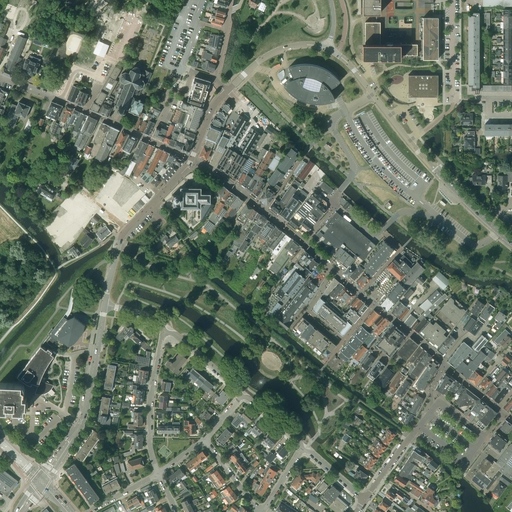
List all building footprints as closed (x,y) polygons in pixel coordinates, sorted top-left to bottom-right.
[(226,8),(229,2),(228,2),(221,0),(217,0),(216,5),(226,8)] [(250,4),(248,7),(255,10),(256,7),(259,1),(257,0),(249,0),(248,3),(250,4)] [(365,20),(365,22),(365,59),(373,59),(380,59),(381,59),(382,59),(386,59),(389,59),(420,59),(438,59),(438,6),(437,0),(364,0),(365,13),(365,20)] [(511,6),(511,0),(482,0),(482,9),(485,9),(485,6),(511,6)] [(225,14),(225,12),(221,11),(220,10),(217,9),(216,11),(214,10),(213,13),(216,13),(215,15),(216,16),(216,15),(223,18),(224,17),(225,17),(226,15),(225,14)] [(477,50),(477,16),(478,16),(478,13),(473,13),(473,16),(468,16),(468,50),(477,50)] [(224,21),(223,20),(224,19),(224,18),(223,18),(216,15),(216,17),(211,16),(211,18),(215,19),(214,21),(212,20),(211,24),(220,27),(222,23),(223,22),(224,21)] [(11,76),(19,58),(26,39),(19,35),(5,68),(4,68),(1,73),(1,74),(11,78),(11,77),(11,76)] [(220,49),(222,37),(213,35),(211,35),(210,38),(212,39),(212,43),(209,42),(209,45),(207,44),(206,49),(210,50),(210,51),(212,52),(212,54),(218,56),(220,49)] [(203,50),(201,57),(216,63),(218,57),(206,53),(207,52),(203,50)] [(477,84),(477,50),(468,50),(468,84),(469,84),(469,87),(472,87),(472,90),(476,90),(476,92),(478,92),(478,90),(479,84),(477,84)] [(27,59),(22,71),(27,73),(26,73),(27,73),(29,74),(34,76),(39,64),(38,64),(40,60),(30,55),(28,60),(27,59)] [(214,68),(202,64),(201,68),(205,69),(204,70),(207,71),(207,70),(213,72),(214,68)] [(278,73),(277,74),(278,75),(278,77),(279,78),(279,79),(280,80),(285,88),(288,91),(290,93),(293,95),(295,97),(298,98),(301,100),(304,101),(307,102),(310,103),(313,103),(316,103),(320,103),(323,103),(326,103),(327,102),(328,102),(329,102),(330,102),(331,101),(332,101),(333,101),(334,100),(334,98),(334,97),(333,97),(333,96),(333,95),(332,94),(332,93),(331,92),(330,91),(330,90),(329,89),(330,88),(331,88),(332,87),(334,86),(335,86),(335,85),(337,84),(340,82),(339,81),(337,78),(335,76),(333,74),(330,72),(327,70),(325,69),(322,67),(319,66),(316,65),(314,65),(311,64),(309,64),(306,64),(304,64),(301,64),(298,65),(295,65),(292,66),(289,67),(286,68),(283,70),(282,71),(281,71),(280,72),(278,73)] [(89,109),(97,112),(102,103),(106,97),(109,98),(118,81),(115,80),(121,69),(115,66),(107,81),(103,87),(94,102),(93,102),(89,109)] [(137,99),(141,89),(146,88),(151,73),(137,67),(136,67),(135,67),(134,67),(133,68),(132,69),(131,69),(130,70),(130,69),(129,69),(128,69),(127,69),(127,70),(126,70),(126,72),(121,74),(120,78),(121,82),(120,87),(119,87),(119,88),(120,88),(120,87),(121,88),(120,89),(119,91),(119,92),(119,93),(118,94),(117,94),(116,96),(117,97),(117,98),(116,98),(116,99),(115,104),(114,104),(115,105),(115,104),(116,105),(115,106),(116,108),(117,108),(116,111),(122,113),(123,113),(124,113),(125,113),(125,112),(125,111),(126,110),(126,109),(128,110),(129,108),(130,109),(134,98),(137,99)] [(436,75),(408,75),(408,81),(408,97),(430,97),(437,97),(438,97),(438,75),(436,75)] [(211,81),(195,77),(187,101),(203,106),(211,81)] [(74,102),(79,90),(79,88),(77,87),(78,84),(74,82),(73,85),(70,91),(67,100),(74,102)] [(0,116),(1,117),(4,110),(2,109),(6,99),(8,93),(5,92),(1,90),(0,90),(0,89),(0,116)] [(83,106),(86,99),(88,94),(80,91),(75,103),(83,106)] [(141,113),(145,102),(146,100),(142,98),(141,99),(141,100),(139,99),(139,100),(137,99),(134,98),(130,109),(129,112),(133,113),(133,114),(135,114),(140,116),(141,113)] [(103,115),(110,101),(107,100),(105,104),(102,103),(97,112),(101,114),(103,115)] [(180,100),(177,107),(186,110),(185,112),(187,113),(186,113),(187,113),(187,114),(183,124),(182,127),(185,128),(195,132),(196,132),(197,127),(199,122),(201,116),(203,111),(204,108),(202,108),(191,104),(180,100)] [(108,117),(112,109),(113,107),(110,106),(112,102),(110,101),(103,115),(104,115),(108,117)] [(25,118),(30,107),(18,102),(16,107),(12,105),(6,119),(8,116),(19,121),(21,117),(25,118)] [(56,120),(62,106),(51,102),(45,115),(56,120)] [(228,115),(233,109),(231,108),(229,104),(225,102),(221,107),(223,109),(221,111),(228,115)] [(67,123),(70,117),(71,117),(74,110),(65,106),(59,122),(60,123),(59,124),(64,126),(64,124),(65,122),(66,122),(67,123)] [(225,122),(229,116),(228,115),(221,111),(219,109),(215,114),(218,116),(216,118),(225,122)] [(76,125),(81,113),(74,110),(71,117),(70,117),(67,123),(66,122),(64,129),(66,130),(69,124),(69,125),(70,123),(76,125)] [(180,123),(183,124),(187,114),(181,112),(176,125),(178,126),(180,123)] [(76,125),(72,133),(76,135),(75,137),(78,138),(88,116),(81,113),(76,125)] [(143,120),(145,116),(145,114),(141,113),(140,116),(134,129),(139,130),(143,121),(143,120)] [(472,120),(472,114),(463,114),(463,117),(460,117),(460,124),(472,124),(472,123),(471,123),(471,120),(472,120)] [(240,171),(256,144),(260,146),(266,134),(263,132),(262,134),(245,125),(248,120),(242,116),(239,115),(229,133),(232,134),(229,139),(226,145),(228,148),(216,167),(219,169),(220,168),(222,170),(223,169),(225,171),(224,172),(227,174),(228,172),(234,175),(233,177),(236,179),(240,171)] [(78,138),(74,146),(77,147),(84,134),(78,147),(82,149),(84,145),(89,135),(89,136),(97,120),(88,116),(78,138)] [(143,133),(149,121),(150,118),(145,116),(143,120),(143,121),(139,130),(143,133)] [(222,130),(225,123),(225,122),(216,118),(214,117),(211,122),(213,124),(212,126),(222,130)] [(326,144),(323,146),(325,148),(327,150),(385,205),(387,207),(389,209),(391,206),(393,204),(412,185),(407,181),(402,176),(399,173),(393,168),(388,163),(383,157),(381,155),(379,153),(377,150),(376,148),(374,145),(372,143),(370,140),(369,138),(367,135),(365,133),(362,127),(360,123),(357,117),(346,123),(326,144)] [(149,135),(155,123),(149,121),(144,133),(149,135)] [(101,145),(110,127),(102,123),(93,142),(101,145)] [(26,138),(31,126),(26,124),(21,136),(26,138)] [(168,144),(172,135),(170,134),(173,126),(170,124),(169,127),(168,126),(168,128),(162,141),(168,144)] [(493,135),(493,124),(484,124),(484,135),(493,135)] [(174,146),(179,132),(178,132),(179,130),(177,129),(178,126),(176,125),(175,128),(168,144),(173,147),(174,146)] [(222,130),(212,126),(210,125),(208,129),(220,135),(222,130)] [(89,186),(93,178),(92,177),(92,176),(95,171),(98,173),(109,151),(113,143),(119,131),(110,127),(90,169),(91,169),(88,176),(87,178),(83,186),(88,188),(88,189),(89,189),(90,187),(89,186)] [(162,141),(167,130),(161,128),(160,130),(156,128),(152,136),(152,137),(162,141)] [(220,135),(208,129),(206,134),(218,139),(220,135)] [(192,141),(195,135),(184,130),(183,133),(181,137),(186,139),(192,141)] [(474,148),(474,141),(473,141),(473,138),(474,138),(474,131),(469,131),(469,138),(464,138),(464,148),(474,148)] [(122,146),(128,135),(127,134),(121,132),(121,133),(116,144),(118,146),(117,147),(112,157),(115,158),(118,153),(121,146),(122,146)] [(184,145),(186,139),(181,137),(183,133),(180,132),(174,146),(181,150),(183,145),(184,145)] [(215,167),(226,149),(225,145),(228,139),(229,139),(232,134),(229,133),(228,132),(226,137),(222,136),(209,163),(215,167)] [(218,139),(206,134),(204,139),(207,140),(216,143),(218,139)] [(126,161),(137,139),(133,138),(128,135),(122,146),(122,147),(118,157),(126,161)] [(193,142),(192,141),(186,139),(184,145),(183,145),(181,150),(188,153),(193,142)] [(213,150),(216,143),(207,140),(205,144),(204,146),(211,149),(213,150)] [(141,157),(148,144),(140,141),(131,161),(138,164),(141,157)] [(142,171),(149,156),(154,147),(149,145),(144,154),(143,153),(141,157),(138,164),(136,167),(136,168),(142,171)] [(205,161),(211,149),(204,146),(199,156),(202,158),(201,159),(205,161)] [(267,165),(274,154),(276,155),(274,158),(278,161),(280,159),(281,159),(284,155),(276,151),(270,147),(262,162),(267,165)] [(262,148),(257,157),(252,153),(241,171),(241,172),(236,181),(241,184),(255,160),(259,163),(262,157),(266,151),(262,148)] [(283,176),(286,171),(288,172),(289,171),(287,170),(296,157),(294,155),(296,152),(290,148),(271,176),(267,182),(273,186),(280,176),(282,178),(283,176)] [(153,170),(163,151),(158,149),(154,155),(146,172),(140,179),(147,184),(150,181),(150,182),(158,174),(153,170)] [(164,167),(170,154),(163,151),(153,170),(158,174),(159,173),(159,172),(164,167)] [(169,165),(176,157),(170,154),(164,167),(168,171),(171,166),(169,165)] [(71,175),(79,160),(73,157),(65,172),(71,175)] [(182,164),(184,161),(179,158),(176,157),(169,165),(171,166),(174,162),(180,167),(182,164)] [(273,171),(279,161),(274,159),(268,168),(273,171)] [(260,163),(259,163),(255,160),(241,184),(245,187),(251,177),(260,163)] [(303,180),(314,164),(309,161),(307,164),(302,161),(293,174),(303,180)] [(171,176),(175,172),(180,167),(174,162),(171,166),(168,171),(164,167),(159,172),(159,173),(158,174),(150,182),(156,187),(162,180),(165,183),(171,176)] [(260,176),(267,165),(262,162),(253,176),(247,188),(246,187),(246,188),(252,192),(261,177),(260,176)] [(123,175),(127,168),(124,166),(123,166),(119,173),(123,175)] [(137,176),(142,171),(136,168),(134,171),(133,175),(136,176),(137,177),(137,176)] [(510,182),(510,172),(507,172),(507,176),(497,176),(498,189),(507,189),(507,182),(510,182)] [(118,174),(112,184),(119,188),(125,177),(118,174)] [(491,183),(491,176),(485,176),(485,175),(477,175),(476,175),(473,175),(472,175),(472,176),(472,178),(470,178),(469,178),(469,182),(470,183),(472,183),(472,185),(485,185),(485,183),(491,183)] [(263,188),(262,187),(265,183),(263,182),(265,179),(262,177),(261,177),(252,192),(257,197),(263,188)] [(40,182),(34,192),(39,195),(40,193),(42,191),(44,193),(43,194),(44,194),(44,193),(47,195),(46,195),(47,196),(46,198),(51,201),(52,199),(53,199),(55,195),(56,193),(57,192),(48,187),(47,188),(45,186),(46,185),(45,184),(45,185),(44,184),(40,181),(40,182)] [(112,184),(106,195),(112,199),(119,188),(112,184)] [(267,205),(275,194),(280,187),(276,184),(274,188),(269,184),(258,199),(262,201),(261,202),(263,203),(264,203),(267,205)] [(172,195),(172,196),(174,196),(173,200),(172,200),(172,201),(173,201),(173,203),(173,207),(180,207),(180,208),(200,208),(201,208),(201,220),(203,222),(214,205),(211,203),(209,203),(209,202),(210,202),(210,194),(203,194),(201,194),(201,188),(194,188),(194,187),(193,187),(193,186),(188,186),(188,188),(181,188),(180,195),(174,195),(174,193),(173,193),(173,195),(172,195)] [(227,204),(235,195),(223,186),(217,192),(218,194),(221,199),(219,201),(219,202),(220,202),(221,202),(223,199),(225,200),(223,201),(226,203),(227,204)] [(140,191),(136,195),(144,203),(148,199),(140,191)] [(327,209),(326,202),(314,192),(288,222),(301,232),(308,232),(327,209)] [(298,197),(294,193),(279,213),(285,218),(288,221),(290,217),(291,218),(295,212),(294,212),(296,208),(297,209),(303,200),(298,196),(298,197)] [(66,200),(61,206),(72,214),(76,209),(76,208),(78,206),(82,209),(84,207),(87,204),(86,204),(88,201),(83,198),(78,195),(73,202),(68,198),(66,200)] [(136,195),(132,199),(140,207),(144,203),(136,195)] [(233,217),(244,202),(236,196),(229,206),(230,207),(223,216),(227,218),(229,214),(233,217)] [(353,207),(343,198),(341,200),(341,205),(343,206),(342,207),(349,212),(353,207)] [(132,199),(128,203),(136,211),(140,207),(132,199)] [(210,228),(212,230),(224,214),(220,211),(226,203),(223,201),(225,200),(223,199),(221,202),(220,202),(219,202),(213,212),(208,220),(213,224),(210,228)] [(279,213),(284,205),(278,201),(275,199),(270,207),(279,213)] [(128,203),(124,206),(132,215),(136,211),(128,203)] [(243,223),(252,209),(250,207),(249,206),(246,204),(235,218),(243,223)] [(124,206),(120,210),(127,217),(129,218),(132,215),(124,206)] [(119,208),(115,212),(123,220),(127,217),(120,210),(119,208)] [(247,233),(255,220),(257,221),(261,215),(257,212),(253,209),(242,225),(243,225),(232,243),(239,248),(247,236),(248,233),(247,233)] [(115,212),(111,216),(119,224),(123,220),(115,212)] [(375,245),(367,238),(336,212),(317,235),(320,238),(317,241),(333,255),(332,256),(335,258),(333,260),(334,261),(333,262),(333,261),(335,262),(334,263),(337,265),(336,266),(340,270),(341,268),(344,271),(349,265),(356,257),(357,258),(356,259),(361,262),(375,245)] [(66,214),(56,222),(61,228),(70,221),(66,214)] [(257,234),(267,219),(266,219),(261,215),(257,221),(251,230),(257,234)] [(220,230),(226,221),(222,218),(215,227),(220,230)] [(258,251),(261,247),(276,226),(268,220),(250,245),(258,251)] [(56,222),(46,229),(51,235),(61,228),(56,222)] [(72,225),(63,233),(68,239),(77,230),(72,225)] [(111,232),(105,226),(103,228),(101,226),(99,227),(106,236),(111,232)] [(266,250),(267,248),(282,231),(276,226),(261,247),(266,250)] [(106,236),(99,227),(97,229),(98,231),(96,234),(101,240),(106,236)] [(89,243),(90,242),(91,242),(93,240),(88,235),(90,233),(85,229),(83,231),(86,234),(79,242),(83,245),(82,246),(85,249),(89,244),(89,243)] [(199,234),(196,231),(189,237),(191,240),(199,234)] [(289,237),(282,231),(267,248),(272,252),(271,253),(272,255),(274,253),(276,255),(286,240),(288,242),(291,238),(289,237)] [(63,233),(54,242),(60,247),(68,239),(63,233)] [(177,244),(176,242),(179,240),(175,235),(169,240),(167,238),(167,237),(165,234),(160,239),(164,244),(166,242),(170,247),(172,246),(172,247),(173,247),(173,248),(174,248),(175,248),(176,248),(177,247),(178,246),(178,245),(177,244)] [(252,240),(247,236),(239,248),(238,249),(243,253),(252,240)] [(290,259),(301,247),(296,243),(291,238),(288,242),(273,262),(269,269),(277,275),(290,259)] [(376,272),(387,260),(397,250),(391,245),(390,246),(384,241),(384,242),(383,241),(381,243),(382,244),(381,245),(381,244),(379,246),(379,247),(378,248),(378,247),(376,249),(377,250),(376,251),(375,250),(374,252),(374,253),(373,254),(373,253),(371,256),(372,256),(371,257),(370,256),(368,259),(369,259),(368,260),(368,259),(366,262),(366,263),(365,263),(363,265),(364,265),(363,266),(365,267),(367,269),(364,272),(366,274),(370,277),(373,274),(376,271),(376,272)] [(81,254),(77,248),(75,249),(73,246),(67,251),(69,253),(70,254),(72,252),(76,258),(81,254)] [(295,263),(304,252),(305,251),(304,250),(301,247),(290,259),(295,263)] [(312,257),(306,251),(302,256),(301,257),(301,258),(304,259),(302,261),(306,264),(312,257)] [(335,258),(332,256),(329,253),(325,258),(331,262),(333,260),(335,258)] [(409,267),(414,262),(413,262),(412,263),(403,255),(400,258),(399,257),(396,261),(394,259),(387,267),(399,279),(410,268),(409,267)] [(310,273),(318,264),(312,259),(306,265),(302,261),(303,260),(301,258),(301,257),(293,267),(297,270),(296,271),(295,271),(282,288),(280,287),(273,295),(280,300),(285,295),(287,297),(289,294),(291,296),(305,278),(304,278),(309,273),(310,273)] [(399,281),(406,287),(424,269),(427,266),(421,261),(418,264),(417,262),(399,281)] [(348,278),(354,270),(349,265),(344,271),(342,273),(348,278)] [(354,280),(362,271),(364,272),(367,269),(365,267),(364,269),(359,265),(350,276),(354,280)] [(450,282),(438,271),(431,279),(443,290),(450,282)] [(371,278),(370,277),(366,274),(356,285),(361,289),(368,281),(371,278)] [(329,293),(339,282),(334,278),(322,294),(322,295),(322,294),(325,297),(329,293)] [(290,319),(312,291),(316,286),(311,282),(311,281),(308,279),(304,284),(290,301),(288,300),(279,311),(281,313),(279,315),(274,321),(286,330),(291,324),(289,323),(291,320),(292,321),(293,321),(292,321),(290,319)] [(399,298),(407,289),(406,287),(399,281),(379,304),(388,312),(399,299),(399,298)] [(336,295),(342,289),(344,286),(339,282),(329,293),(329,294),(330,296),(331,295),(334,298),(336,295)] [(336,306),(349,291),(345,287),(337,295),(332,302),(336,306)] [(414,292),(411,290),(410,288),(403,296),(407,299),(414,292)] [(432,305),(443,294),(441,292),(439,293),(436,290),(427,299),(432,305)] [(347,303),(354,295),(349,291),(336,306),(340,310),(347,303)] [(447,336),(455,324),(466,309),(456,300),(451,296),(432,318),(418,333),(422,336),(426,340),(428,341),(428,342),(432,345),(435,348),(446,336),(447,336)] [(352,324),(320,298),(320,297),(312,308),(312,309),(343,335),(352,324)] [(356,313),(364,303),(357,297),(350,305),(352,306),(351,308),(356,313)] [(423,318),(424,317),(428,314),(433,309),(441,300),(441,299),(439,301),(438,300),(432,306),(430,306),(423,314),(423,313),(417,319),(410,327),(413,329),(423,318)] [(477,316),(483,307),(484,305),(477,300),(469,311),(477,316)] [(397,317),(406,307),(407,308),(409,310),(411,308),(408,305),(406,307),(400,302),(392,312),(392,313),(394,315),(397,317)] [(281,306),(278,303),(269,315),(272,317),(281,306)] [(354,323),(368,306),(364,303),(356,313),(351,308),(350,308),(346,312),(347,313),(345,314),(347,317),(348,316),(350,318),(350,319),(354,323)] [(486,321),(489,316),(490,314),(495,308),(489,303),(476,321),(468,331),(475,336),(482,326),(485,321),(486,321)] [(417,318),(423,311),(418,306),(411,314),(410,313),(403,322),(404,322),(410,327),(417,319),(417,318)] [(401,321),(409,310),(407,308),(398,318),(401,321)] [(367,330),(372,325),(380,315),(373,310),(361,325),(367,330)] [(497,321),(492,328),(497,331),(503,324),(506,320),(504,318),(506,316),(499,311),(494,318),(497,321)] [(378,335),(390,322),(385,318),(384,319),(380,315),(372,325),(374,327),(371,329),(372,330),(362,343),(364,345),(363,346),(362,345),(352,357),(354,358),(353,359),(357,363),(364,354),(373,344),(377,339),(379,337),(378,335)] [(52,328),(48,334),(49,335),(56,340),(58,342),(55,345),(59,348),(62,345),(65,347),(67,344),(68,346),(75,342),(83,332),(85,324),(74,316),(68,320),(66,318),(64,317),(63,316),(53,329),(52,329),(52,328)] [(336,345),(302,316),(292,328),(293,328),(290,332),(323,360),(326,356),(326,357),(336,345)] [(418,333),(432,318),(430,316),(426,320),(424,317),(423,318),(413,329),(418,333)] [(468,331),(476,321),(470,317),(463,327),(468,331)] [(390,356),(407,335),(396,326),(392,323),(375,344),(390,356)] [(149,345),(139,337),(140,335),(136,331),(134,333),(133,332),(133,331),(133,330),(133,329),(133,328),(132,327),(131,327),(130,327),(129,327),(128,328),(125,325),(115,337),(120,341),(126,334),(145,350),(149,345)] [(346,361),(370,333),(367,330),(361,325),(339,350),(340,351),(337,353),(339,355),(346,361)] [(481,334),(471,346),(478,352),(488,340),(490,338),(494,334),(490,331),(486,335),(486,334),(484,337),(481,334)] [(507,334),(499,342),(504,347),(511,339),(511,338),(511,336),(509,333),(507,335),(507,334)] [(48,363),(51,359),(54,355),(51,353),(52,351),(48,348),(49,347),(50,348),(56,340),(49,335),(41,346),(41,345),(17,376),(22,380),(21,381),(24,383),(26,385),(28,383),(31,385),(33,387),(34,390),(33,393),(34,393),(35,394),(37,394),(39,395),(40,395),(42,394),(44,394),(46,394),(47,393),(49,392),(50,391),(51,389),(53,385),(57,387),(57,386),(49,384),(49,383),(48,382),(48,381),(47,381),(46,381),(44,382),(40,380),(42,376),(44,371),(46,367),(48,363)] [(450,346),(455,340),(450,335),(442,343),(437,350),(439,352),(440,353),(443,355),(448,348),(450,346)] [(405,360),(418,345),(409,337),(392,359),(398,364),(402,360),(403,358),(405,360)] [(447,359),(446,361),(450,363),(452,365),(455,368),(467,355),(472,359),(477,353),(463,341),(461,342),(454,350),(447,359)] [(419,360),(426,352),(420,346),(408,362),(411,364),(410,366),(411,367),(408,372),(410,374),(411,372),(419,360)] [(486,356),(487,355),(490,351),(486,348),(482,352),(480,350),(477,353),(472,359),(467,355),(455,368),(461,373),(462,373),(467,378),(475,370),(478,366),(481,363),(486,356)] [(432,357),(426,352),(419,360),(411,372),(417,377),(420,374),(432,357)] [(178,369),(186,359),(185,357),(186,356),(183,353),(181,354),(180,353),(172,362),(171,361),(170,362),(169,361),(166,365),(177,374),(180,371),(178,369)] [(369,355),(367,353),(365,355),(359,362),(363,365),(362,366),(366,369),(366,368),(367,368),(375,359),(374,358),(375,357),(371,354),(370,355),(370,354),(369,355)] [(344,363),(346,361),(339,355),(337,357),(335,355),(328,364),(334,369),(337,365),(339,366),(342,362),(344,363)] [(148,362),(149,359),(140,357),(138,364),(134,364),(136,364),(136,365),(147,367),(147,366),(148,367),(148,366),(148,363),(148,362)] [(428,382),(433,374),(437,368),(437,367),(436,367),(438,363),(438,362),(434,359),(432,357),(432,358),(432,357),(420,374),(417,377),(411,386),(422,393),(424,389),(425,389),(429,382),(428,382)] [(509,362),(504,358),(500,362),(505,367),(509,362)] [(384,365),(378,361),(369,373),(375,378),(380,371),(380,372),(382,369),(381,369),(384,365)] [(107,370),(115,372),(116,366),(117,366),(117,363),(112,362),(111,365),(108,364),(108,368),(107,368),(108,368),(107,370)] [(482,376),(481,375),(483,372),(482,371),(483,371),(484,372),(487,368),(481,363),(478,366),(475,370),(467,378),(470,380),(471,381),(472,382),(475,385),(482,376)] [(146,371),(147,367),(136,365),(130,364),(129,366),(137,368),(137,371),(139,371),(139,376),(147,377),(148,371),(146,371)] [(488,374),(480,384),(480,385),(482,387),(482,386),(485,388),(486,387),(493,378),(495,377),(492,374),(497,368),(495,367),(488,374)] [(192,378),(195,381),(200,375),(192,368),(190,371),(189,370),(188,371),(186,369),(179,377),(182,380),(187,375),(189,376),(188,377),(188,378),(189,378),(189,379),(190,379),(191,379),(192,378)] [(389,370),(387,368),(376,381),(383,387),(394,373),(390,369),(389,370)] [(490,396),(503,380),(503,379),(508,374),(502,369),(495,377),(499,380),(498,382),(497,381),(494,385),(492,384),(485,393),(489,396),(490,396)] [(397,389),(395,388),(404,376),(400,372),(389,386),(392,389),(390,392),(393,394),(397,389)] [(439,392),(442,394),(447,387),(448,388),(455,380),(445,372),(440,379),(438,381),(439,381),(435,389),(438,391),(437,391),(439,392)] [(200,386),(206,379),(200,375),(195,381),(198,384),(195,388),(195,389),(194,390),(195,391),(196,390),(197,390),(200,386)] [(143,383),(146,383),(147,377),(139,376),(137,382),(140,382),(140,384),(143,384),(143,383)] [(511,376),(507,382),(500,392),(494,400),(498,404),(507,392),(508,392),(510,390),(511,386),(511,376)] [(407,378),(396,393),(402,397),(413,382),(407,378)] [(169,391),(171,383),(174,383),(174,380),(167,379),(166,382),(162,381),(161,390),(169,391)] [(206,401),(214,392),(210,389),(213,386),(206,379),(200,386),(205,390),(200,395),(206,401)] [(493,399),(499,391),(500,392),(507,382),(503,379),(503,380),(490,396),(489,397),(493,399)] [(456,389),(460,384),(455,380),(449,388),(448,388),(454,392),(456,389)] [(30,398),(32,396),(34,393),(33,393),(34,390),(33,387),(31,385),(28,383),(26,385),(24,383),(23,384),(0,382),(0,410),(7,411),(7,406),(13,407),(13,411),(24,411),(25,407),(26,407),(26,398),(30,398)] [(459,397),(465,388),(463,386),(461,384),(454,393),(452,396),(454,397),(456,395),(459,397)] [(143,397),(144,391),(144,390),(143,390),(141,389),(141,390),(138,389),(138,386),(133,385),(132,385),(131,389),(136,390),(135,396),(143,397)] [(475,403),(479,399),(466,388),(454,403),(459,407),(472,405),(474,402),(475,403)] [(222,404),(229,396),(223,391),(219,396),(218,395),(217,395),(215,393),(211,398),(211,399),(212,401),(213,400),(215,398),(222,404)] [(421,403),(423,398),(414,393),(412,396),(416,398),(415,400),(421,403)] [(109,404),(110,398),(111,395),(105,394),(105,397),(102,396),(102,397),(102,400),(102,401),(102,402),(109,404)] [(142,404),(143,397),(135,396),(134,402),(136,403),(136,404),(140,405),(141,403),(142,404)] [(418,409),(421,403),(415,400),(410,398),(409,399),(411,400),(411,401),(413,402),(412,405),(418,409)] [(511,398),(511,399),(503,408),(504,408),(505,409),(508,412),(511,408),(511,399),(511,400),(511,399),(511,398)] [(480,419),(490,408),(486,404),(485,403),(484,402),(480,399),(471,410),(477,415),(476,416),(478,417),(477,418),(479,420),(480,419)] [(415,414),(418,409),(412,405),(411,408),(408,406),(407,407),(405,405),(403,407),(409,411),(415,414)] [(210,413),(211,412),(212,413),(214,410),(210,407),(206,410),(202,414),(201,414),(199,416),(203,420),(205,418),(207,420),(208,419),(210,418),(209,417),(212,415),(210,413)] [(483,429),(494,416),(497,413),(496,412),(496,411),(493,409),(493,410),(490,407),(490,408),(480,419),(476,424),(481,429),(483,429)] [(119,418),(120,412),(110,410),(108,410),(100,408),(100,412),(99,412),(100,412),(99,414),(107,416),(108,412),(113,413),(113,416),(115,417),(119,418)] [(241,432),(254,417),(249,412),(247,410),(247,411),(245,409),(241,415),(239,413),(231,423),(241,432)] [(142,415),(142,412),(141,412),(141,410),(136,410),(134,410),(134,412),(134,418),(142,418),(142,415)] [(412,421),(414,416),(410,413),(408,412),(408,413),(407,415),(403,413),(402,415),(412,421)] [(107,418),(107,416),(99,414),(99,416),(98,420),(106,422),(106,423),(107,423),(108,423),(109,422),(109,419),(107,418)] [(409,426),(412,421),(402,415),(399,414),(398,416),(402,418),(401,421),(403,422),(409,426)] [(195,427),(198,424),(199,424),(202,422),(197,417),(194,420),(196,422),(194,424),(188,424),(188,421),(184,421),(184,430),(188,430),(188,433),(194,433),(194,427),(195,427)] [(142,425),(142,418),(134,418),(134,424),(127,424),(127,428),(135,428),(135,425),(142,425)] [(506,434),(511,426),(511,424),(505,419),(499,428),(506,434)] [(259,434),(265,428),(258,422),(253,428),(259,434)] [(232,434),(230,432),(231,430),(227,427),(222,433),(228,439),(232,434)] [(394,436),(395,434),(388,429),(385,435),(391,440),(392,438),(393,438),(394,437),(394,436)] [(96,442),(100,435),(94,430),(89,437),(96,442)] [(142,441),(142,434),(132,434),(132,431),(124,431),(124,434),(132,434),(132,437),(134,437),(134,441),(142,441)] [(499,452),(508,441),(496,431),(487,443),(499,452)] [(224,443),(228,439),(222,433),(216,440),(223,446),(226,444),(224,443)] [(275,442),(277,439),(270,433),(263,441),(270,447),(273,444),(274,444),(275,443),(275,442)] [(390,441),(391,440),(385,435),(381,440),(387,445),(389,443),(390,441)] [(91,448),(96,442),(89,437),(84,443),(91,448)] [(258,446),(264,439),(262,437),(255,444),(258,446)] [(124,456),(136,453),(135,450),(135,448),(142,448),(142,441),(134,441),(134,445),(131,445),(131,451),(123,453),(124,456)] [(228,450),(234,445),(232,442),(226,447),(228,450)] [(385,448),(386,447),(379,442),(375,447),(382,452),(383,451),(384,451),(385,449),(385,448)] [(86,455),(91,448),(84,443),(79,450),(86,455)] [(502,467),(511,453),(511,444),(496,463),(502,467)] [(285,455),(290,450),(284,445),(282,448),(280,446),(276,452),(283,458),(283,457),(284,458),(286,455),(285,455)] [(381,453),(382,452),(375,447),(375,448),(372,452),(371,452),(378,457),(380,455),(381,454),(381,453)] [(241,453),(239,454),(236,451),(237,450),(235,448),(230,452),(232,454),(229,457),(234,462),(243,455),(241,453)] [(86,455),(79,450),(74,456),(81,461),(86,455)] [(201,461),(208,456),(205,452),(204,453),(202,451),(197,456),(201,461)] [(268,461),(273,454),(270,451),(265,458),(268,461)] [(424,457),(418,453),(418,454),(414,451),(410,456),(417,460),(423,464),(424,462),(422,460),(424,457)] [(511,453),(502,467),(496,463),(493,461),(491,463),(483,474),(479,471),(471,480),(483,489),(492,478),(498,470),(502,473),(511,480),(511,479),(511,453)] [(375,461),(377,459),(370,454),(366,460),(373,465),(374,463),(375,462),(375,461)] [(244,463),(247,460),(243,455),(234,462),(238,468),(244,463)] [(199,463),(201,461),(197,456),(191,460),(197,468),(200,466),(199,463)] [(414,465),(417,460),(410,456),(407,460),(414,465)] [(144,466),(142,457),(128,461),(130,470),(132,474),(129,476),(131,479),(137,476),(135,472),(134,473),(133,469),(144,466)] [(483,474),(491,463),(485,459),(482,463),(481,463),(480,463),(480,464),(480,465),(477,469),(479,471),(483,474)] [(197,468),(191,460),(185,464),(191,471),(194,468),(195,470),(197,468)] [(372,466),(373,465),(366,460),(362,465),(369,470),(370,468),(371,468),(372,466)] [(414,465),(407,460),(404,465),(414,471),(416,466),(414,465)] [(438,466),(431,460),(427,465),(434,471),(438,466)] [(99,498),(74,463),(65,469),(91,504),(99,498)] [(247,469),(245,466),(246,465),(244,463),(238,468),(242,473),(247,469)] [(263,471),(266,473),(273,477),(276,472),(272,469),(274,466),(269,463),(267,466),(266,467),(265,469),(265,470),(261,468),(260,470),(263,471)] [(414,471),(404,465),(402,469),(410,475),(411,475),(414,471)] [(0,490),(7,496),(18,481),(0,467),(0,490)] [(187,477),(180,468),(174,472),(179,479),(184,475),(186,477),(187,477)] [(364,479),(367,475),(357,468),(355,470),(355,473),(353,476),(362,482),(363,482),(365,480),(364,479)] [(410,475),(402,469),(399,474),(405,478),(406,478),(408,479),(410,475)] [(215,480),(221,475),(216,470),(208,477),(212,482),(215,480)] [(182,482),(179,479),(174,472),(169,476),(171,479),(169,481),(172,485),(174,483),(176,485),(180,482),(180,483),(182,482)] [(315,483),(321,475),(318,472),(316,475),(313,472),(311,475),(304,475),(301,475),(305,479),(310,479),(315,483)] [(269,483),(273,477),(266,473),(263,479),(269,483)] [(502,473),(499,478),(508,485),(511,480),(502,473)] [(305,479),(301,475),(300,474),(297,477),(297,476),(295,478),(301,484),(303,481),(305,483),(307,481),(305,479)] [(212,482),(216,488),(225,481),(221,475),(215,480),(212,482)] [(407,481),(398,475),(397,476),(396,476),(394,478),(395,479),(394,481),(395,481),(395,483),(397,484),(398,484),(403,487),(407,481)] [(299,486),(300,484),(301,484),(295,478),(292,481),(293,482),(291,485),(296,489),(297,489),(299,489),(300,487),(300,486),(299,486)] [(320,493),(329,482),(324,478),(321,481),(322,482),(316,489),(320,493)] [(120,486),(119,484),(116,479),(109,483),(113,490),(120,486)] [(266,489),(269,483),(263,479),(259,485),(266,489)] [(253,489),(262,495),(266,489),(259,485),(256,483),(253,481),(251,483),(255,486),(253,489)] [(499,482),(492,492),(498,497),(505,487),(499,482)] [(113,490),(109,483),(102,487),(106,494),(113,490)] [(338,500),(339,498),(337,496),(340,492),(332,485),(327,490),(326,489),(319,498),(335,511),(340,511),(346,507),(338,500)] [(224,498),(233,492),(229,486),(220,493),(224,498)] [(434,495),(434,491),(428,487),(426,490),(424,489),(423,490),(419,487),(418,486),(416,489),(422,492),(423,491),(424,492),(423,494),(422,494),(421,496),(421,498),(434,495)] [(182,494),(183,497),(190,494),(188,490),(185,487),(184,488),(185,490),(181,493),(182,494)] [(150,497),(156,494),(153,489),(151,490),(150,488),(146,489),(149,495),(146,496),(147,499),(150,497)] [(409,500),(397,492),(395,495),(389,490),(387,493),(386,493),(385,494),(385,495),(384,496),(392,501),(394,498),(396,499),(397,498),(400,501),(401,499),(407,503),(409,500)] [(228,504),(237,497),(233,492),(224,498),(228,504)] [(152,503),(159,500),(156,494),(150,497),(147,499),(148,501),(151,500),(152,503)] [(432,506),(436,500),(435,500),(434,495),(421,498),(422,500),(421,500),(424,502),(425,501),(432,506)] [(138,498),(136,496),(131,499),(135,506),(140,503),(141,505),(144,504),(143,501),(142,500),(140,497),(138,498)] [(135,506),(131,499),(126,502),(127,504),(124,506),(127,511),(129,511),(131,511),(130,509),(135,506)] [(188,500),(188,499),(181,502),(181,503),(183,507),(190,504),(188,500)] [(385,511),(390,505),(382,499),(380,503),(379,503),(378,504),(378,505),(378,506),(385,511)] [(276,511),(279,511),(285,504),(281,501),(274,511),(276,511)]
